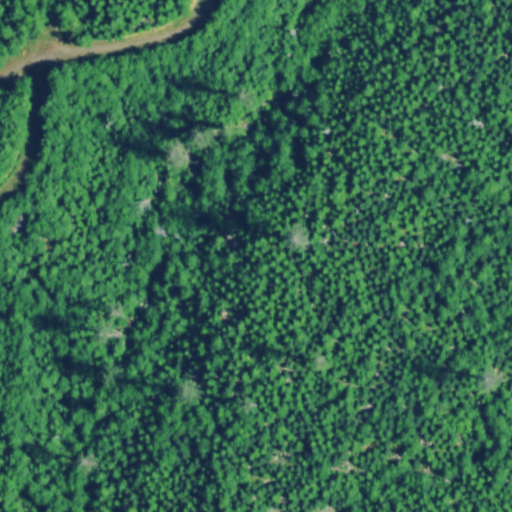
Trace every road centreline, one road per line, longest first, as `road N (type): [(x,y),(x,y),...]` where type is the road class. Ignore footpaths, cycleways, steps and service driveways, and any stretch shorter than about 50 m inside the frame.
road 1 (track): [(209,0),(180,31),(55,53),(0,76)]
road 2 (track): [(0,200),(18,177),(55,53)]
